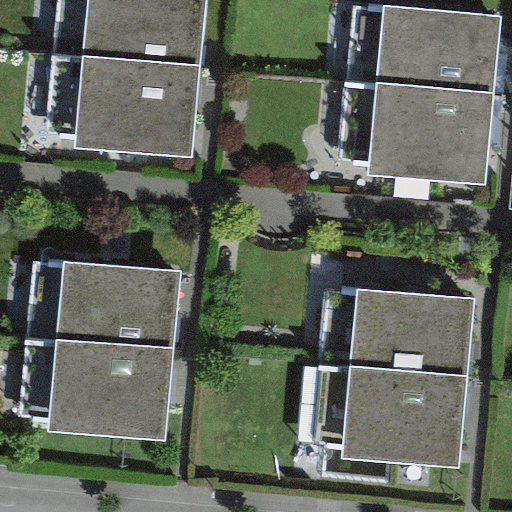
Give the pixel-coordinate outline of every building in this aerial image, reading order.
[(70,0),(68,40),(212,50),(214,11),(214,0),(70,0)] [(365,0),(360,71),(504,81),(506,45),(509,0),(365,0)] [(212,50),(68,40),(62,122),(206,132),(209,91),(212,50)] [(504,81),(360,71),(355,153),(498,163),(500,130),(504,81)] [(48,238),(42,327),(185,337),(188,289),(191,248),(48,238)] [(342,267),(336,358),(480,368),(482,328),(486,277),(342,267)] [(185,337),(42,327),(36,409),(179,419),(182,372),(185,337)] [(480,368),(336,358),(330,440),(474,450),(477,409),(480,368)]
